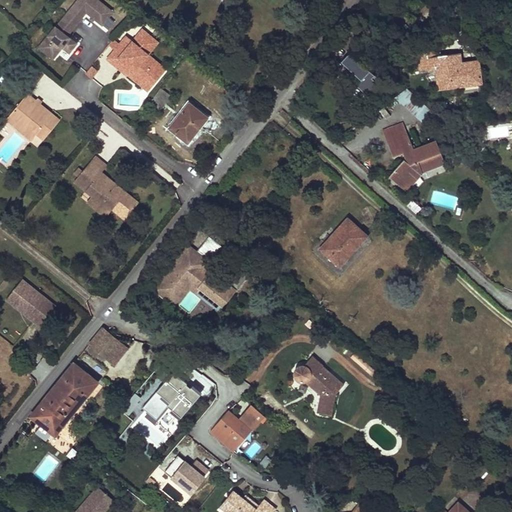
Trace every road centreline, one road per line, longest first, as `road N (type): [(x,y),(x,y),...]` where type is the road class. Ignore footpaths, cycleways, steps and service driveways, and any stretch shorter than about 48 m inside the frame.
road 1 (residential): [(355,0),(0,442)]
road 2 (unknown): [(35,86),(190,205)]
